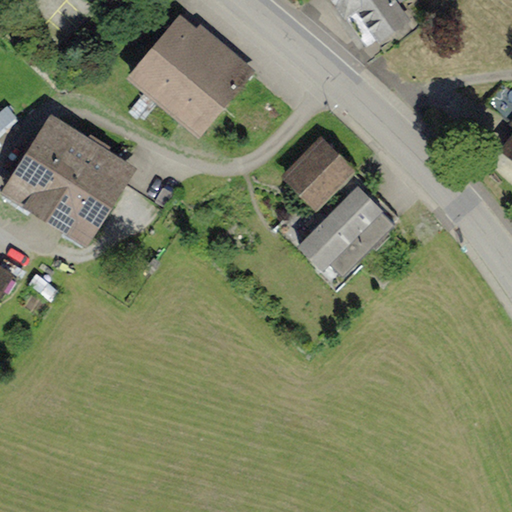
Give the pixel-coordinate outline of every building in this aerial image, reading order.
[(326,0),(344,25),(359,15),(378,41),(407,21),(397,7),(406,1),(405,0),(326,0)] [(257,80),(183,24),(136,85),(210,141),(257,80)] [(511,125),(511,83),(506,79),(485,106),(511,125)] [(0,135),(16,122),(7,110),(0,116),(0,135)] [(136,174),(47,123),(3,201),(91,252),(108,223),(128,188),(136,174)] [(511,140),(498,159),(511,170),(511,140)] [(320,143),(281,181),(313,214),(352,175),(320,143)] [(163,209),(128,188),(108,223),(142,243),(163,209)] [(359,191),(303,253),(336,282),(391,221),(359,191)] [(0,303),(14,282),(0,272),(0,303)]
